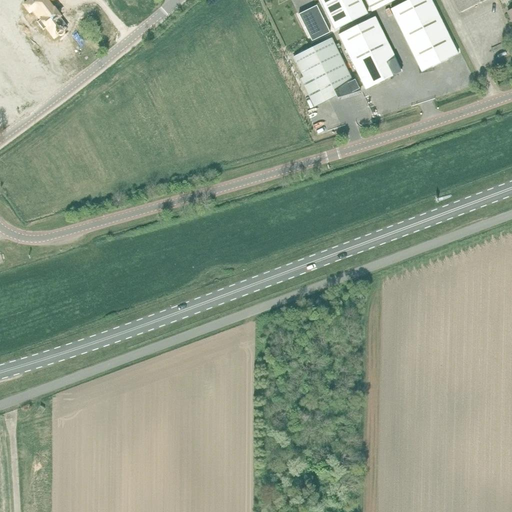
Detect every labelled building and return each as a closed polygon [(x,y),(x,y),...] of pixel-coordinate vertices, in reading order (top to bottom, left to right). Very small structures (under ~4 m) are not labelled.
[(39,0),(42,3),(45,0),(53,10),(49,12),(55,20),(59,18),(66,27),(69,25),(69,26),(71,26),(73,26),(75,25),(76,23),(75,21),(78,18),(71,9),(72,8),(66,0),(65,0),(65,1),(64,0),(39,0)] [(320,0),(335,30),(367,14),(360,0),(320,0)] [(396,0),(365,0),(372,12),(396,0)] [(457,55),(446,32),(430,0),(409,0),(390,10),(396,22),(406,25),(403,35),(418,66),(420,73),(433,71),(433,68),(447,61),(447,60),(457,55)] [(453,0),(460,13),(485,0),(453,0)] [(330,33),(316,6),(298,15),(311,42),(330,33)] [(382,33),(382,32),(374,17),(338,35),(365,90),(376,84),(377,85),(390,78),(401,72),(395,59),(385,56),(389,46),(379,43),(382,33)] [(360,91),(354,78),(351,80),(331,39),(293,57),(303,78),(300,80),(313,108),(325,103),(336,97),(337,99),(360,91)]
